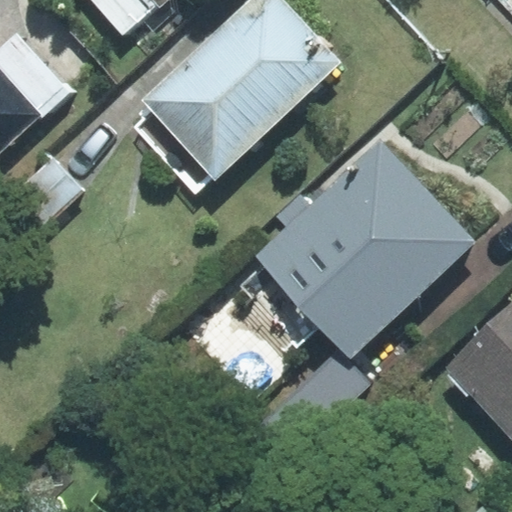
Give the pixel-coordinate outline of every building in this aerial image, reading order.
[(145,0),(93,0),(124,33),(152,7),(145,0)] [(152,112),(136,127),(194,189),(211,174),(216,179),(341,62),(282,0),(247,0),(141,100),(152,112)] [(0,154),(69,91),(16,35),(0,50),(0,154)] [(302,196),(278,218),(287,227),(256,255),(264,264),(240,286),(297,346),(320,324),(351,357),(473,241),(380,142),(312,206),(302,196)] [(84,191),(53,158),(14,193),(45,226),(84,191)] [(511,311),(446,374),(511,443),(511,311)] [(371,384),(338,351),(265,422),(298,455),(371,384)]
